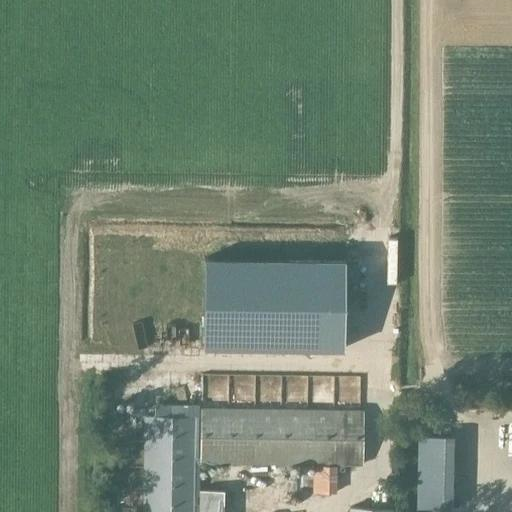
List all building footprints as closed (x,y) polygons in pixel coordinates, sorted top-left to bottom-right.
[(343,258),(202,258),(202,347),(343,347),(343,258)] [(200,407),(199,460),(314,462),(313,490),(335,490),(335,462),(362,463),(363,409),(200,407)] [(196,511),(198,415),(144,415),(142,511),(196,511)] [(417,438),(416,509),(451,510),(452,439),(417,438)] [(472,445),(473,488),(494,487),(493,445),(472,445)] [(222,511),(223,489),(198,489),(198,511),(222,511)]
